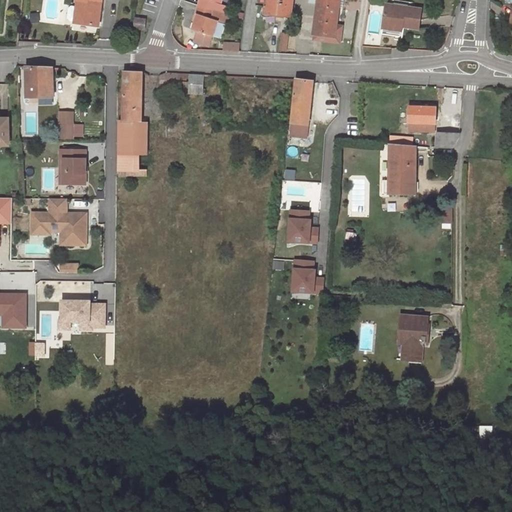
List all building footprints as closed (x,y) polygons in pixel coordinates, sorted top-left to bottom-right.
[(98,25),(101,0),(78,0),(78,6),(76,21),(76,22),(98,25)] [(199,0),(198,4),(215,10),(217,2),(221,4),(222,0),(199,0)] [(266,0),(265,11),(279,13),(291,14),(292,0),(266,0)] [(337,24),(339,0),(318,0),(315,33),(336,36),(337,24)] [(418,28),(421,8),(386,3),(383,28),(402,30),(403,26),(418,28)] [(215,10),(198,4),(195,12),(197,13),(192,29),(195,30),(212,35),(217,20),(212,18),(215,10)] [(76,21),(78,6),(72,5),(69,7),(68,17),(70,20),(76,21)] [(290,21),(291,14),(279,13),(278,17),(286,18),(286,21),(290,21)] [(145,19),(135,17),(134,28),(144,29),(145,19)] [(336,36),(315,33),(315,39),(340,42),(342,25),(337,24),(336,36)] [(212,35),(195,30),(192,42),(209,47),(212,35)] [(241,45),(225,44),(224,52),(240,53),(241,45)] [(53,67),(26,68),(27,97),(53,97),(53,67)] [(142,122),(142,73),(124,72),(123,122),(142,122)] [(206,74),(160,73),(160,84),(205,86),(206,74)] [(206,74),(205,86),(205,91),(219,93),(220,75),(206,74)] [(315,81),(298,79),(295,108),(312,110),(315,81)] [(337,108),(338,100),(331,99),(330,107),(337,108)] [(435,123),(436,107),(410,106),(409,122),(435,123)] [(312,110),(295,108),(293,123),(310,125),(312,110)] [(142,122),(123,122),(120,121),(120,156),(147,157),(147,155),(146,155),(146,137),(141,136),(142,122)] [(310,125),(293,123),(292,135),(308,137),(310,125)] [(72,124),(58,124),(58,139),(72,139),(72,124)] [(459,133),(438,133),(437,145),(453,146),(459,137),(459,133)] [(414,145),(414,137),(392,135),(391,143),(414,145)] [(417,146),(390,144),(390,180),(389,193),(415,193),(416,151),(417,146)] [(63,159),(63,183),(85,183),(85,150),(60,150),(60,159),(63,159)] [(147,157),(120,156),(120,169),(146,170),(147,157)] [(286,170),(286,179),(295,180),(296,171),(286,170)] [(0,198),(0,222),(12,223),(12,198),(0,198)] [(66,213),(66,198),(49,198),(49,213),(31,213),(31,234),(49,234),(49,231),(60,231),(68,231),(68,244),(86,244),(86,221),(82,221),(82,213),(71,213),(71,215),(66,215),(66,213)] [(289,236),(299,237),(299,241),(318,242),(319,229),(309,228),(311,211),(291,209),(289,236)] [(293,287),(303,288),(303,291),(324,293),(325,279),(313,278),(315,261),(295,260),(293,287)] [(62,271),(80,271),(80,262),(62,262),(62,271)] [(25,288),(35,288),(35,271),(19,271),(19,280),(25,280),(25,288)] [(0,314),(3,314),(3,326),(25,326),(25,293),(5,293),(5,296),(1,296),(1,293),(0,293),(0,314)] [(105,303),(90,303),(90,300),(61,300),(62,319),(62,320),(70,320),(81,320),(81,328),(92,328),(92,326),(105,326),(105,303)] [(427,322),(428,317),(401,315),(400,324),(402,324),(401,342),(411,343),(409,359),(421,360),(423,343),(428,343),(429,323),(427,322)] [(70,320),(62,320),(62,319),(59,319),(59,328),(70,328),(70,320)] [(411,343),(401,342),(401,358),(409,359),(411,343)] [(492,426),(469,426),(469,440),(492,441),(492,426)]
